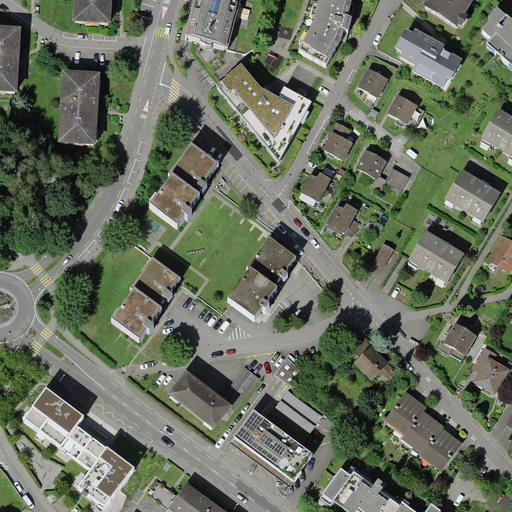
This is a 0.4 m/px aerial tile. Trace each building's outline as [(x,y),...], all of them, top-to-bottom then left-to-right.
[(111,26),(112,0),(73,0),(71,24),(111,26)] [(241,0),(196,0),(187,38),(229,48),(241,0)] [(352,0),(318,0),(313,23),(296,55),(325,69),(344,34),(348,35),(351,22),(347,21),(352,0)] [(420,0),(420,2),(423,4),(420,8),(454,29),(456,26),(460,28),(466,19),(462,17),(472,0),(420,0)] [(511,28),(497,15),(480,35),(490,43),(485,48),(511,71),(511,28)] [(20,61),(22,29),(0,28),(0,94),(18,95),(20,61)] [(450,83),(461,63),(441,53),(444,49),(413,33),(411,37),(404,33),(394,52),(402,56),(400,61),(414,69),(411,75),(443,91),(447,82),(450,83)] [(261,90),(242,66),(217,87),(279,163),(311,104),(285,89),(278,100),(265,86),(261,90)] [(95,146),(99,74),(62,72),(58,144),(95,146)] [(377,99),(386,82),(366,72),(357,89),(377,99)] [(406,124),(415,107),(396,97),(386,114),(406,124)] [(511,160),(511,120),(496,111),(479,141),(511,160)] [(345,140),(349,132),(334,125),(321,151),(343,162),(352,144),(345,140)] [(218,166),(191,146),(169,177),(171,179),(150,208),(151,209),(169,222),(177,228),(184,218),(188,221),(193,214),(189,211),(200,197),(197,195),(200,191),(203,194),(207,187),(204,185),(218,166)] [(378,174),(387,157),(367,146),(358,163),(378,174)] [(410,174),(394,166),(388,177),(381,173),(375,183),(383,188),(385,183),(401,191),(410,174)] [(484,217),(502,188),(464,166),(447,195),(484,217)] [(317,173),(309,169),(300,189),(321,198),(332,173),(319,167),(317,173)] [(347,230),(359,205),(347,199),(344,204),(337,201),(327,221),(347,230)] [(151,209),(130,238),(148,252),(169,222),(151,209)] [(464,249),(427,227),(410,256),(448,278),(464,249)] [(511,270),(511,268),(511,238),(502,234),(489,258),(511,270)] [(285,272),(295,258),(268,239),(248,267),(250,268),(229,297),(255,315),(262,306),(266,309),(270,303),(267,300),(277,286),(275,284),(280,278),(284,281),(289,275),(285,272)] [(385,242),(374,262),(386,268),(396,248),(385,242)] [(180,284),(154,263),(132,292),(135,294),(113,322),(140,342),(148,331),(152,334),(155,329),(151,325),(161,312),(160,311),(166,303),(169,305),(174,299),(170,296),(180,284)] [(467,352),(478,332),(457,320),(445,341),(467,352)] [(374,377),(389,360),(371,344),(355,361),(374,377)] [(497,393),(511,366),(495,357),(498,351),(486,345),(474,367),(477,369),(472,379),(497,393)] [(305,368),(288,357),(277,374),(294,385),(305,368)] [(245,366),(223,400),(231,406),(239,406),(260,378),(245,366)] [(214,429),(231,406),(223,400),(186,372),(169,396),(214,429)] [(302,446),(324,414),(288,389),(267,420),(302,446)] [(445,469),(465,442),(444,426),(446,423),(425,408),(428,404),(407,389),(387,417),(406,431),(403,436),(424,451),(422,453),(445,469)] [(85,418),(47,390),(25,419),(93,469),(80,486),(105,505),(133,469),(113,454),(78,427),(85,418)] [(293,481),(313,453),(306,448),(302,446),(267,420),(264,418),(254,411),(235,438),(293,481)] [(439,511),(440,511),(430,504),(424,511),(413,511),(400,502),(398,506),(378,491),(382,487),(373,481),(370,486),(351,471),(347,476),(338,469),(319,494),(329,502),(331,500),(347,511),(353,511),(356,509),(359,511),(439,511)] [(177,511),(207,511),(215,502),(187,482),(169,506),(177,511)] [(228,511),(215,502),(207,511),(228,511)]
